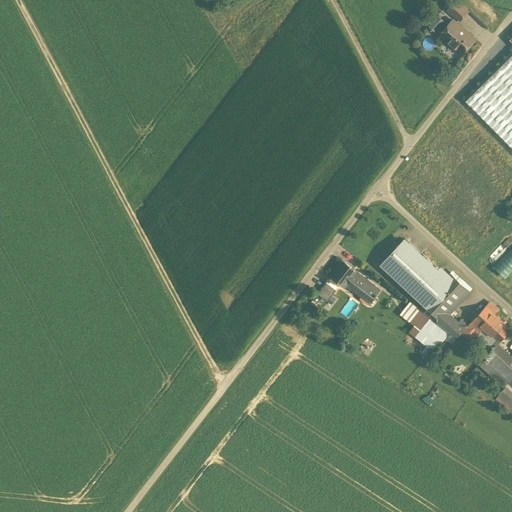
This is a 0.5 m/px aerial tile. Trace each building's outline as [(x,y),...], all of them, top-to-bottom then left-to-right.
[(457,1),(449,10),(460,19),(468,11),(457,1)] [(427,27),(434,32),(445,19),(439,14),(427,27)] [(476,38),(454,20),(440,35),(462,54),(476,38)] [(511,37),(510,39),(511,40),(511,54),(466,100),(511,146),(511,37)] [(382,263),(425,302),(447,279),(438,270),(405,239),(382,263)] [(354,271),(342,261),(331,276),(343,285),(345,282),(354,271)] [(441,266),(438,270),(447,279),(450,275),(441,266)] [(511,268),(497,284),(511,297),(511,268)] [(379,290),(354,271),(345,282),(370,301),(379,290)] [(442,319),(448,313),(469,290),(451,274),(450,275),(447,279),(425,302),(424,303),(442,319)] [(326,282),(317,293),(327,301),(332,295),(336,289),(326,282)] [(336,300),(332,295),(327,301),(332,304),(336,300)] [(511,329),(486,307),(467,327),(465,330),(472,336),(476,332),(478,334),(484,328),(499,341),(500,342),(511,329)] [(434,351),(450,333),(419,309),(410,321),(413,324),(423,332),(418,337),(434,351)] [(451,332),(460,323),(448,313),(442,319),(439,322),(451,332)] [(461,332),(464,328),(464,327),(460,323),(451,332),(456,337),(461,332)] [(423,332),(413,324),(408,330),(418,337),(423,332)] [(471,341),(476,336),(478,334),(476,332),(472,336),(465,330),(464,328),(461,332),(471,341)] [(484,328),(478,334),(476,336),(490,347),(488,349),(490,351),(497,343),(499,341),(484,328)] [(511,357),(497,343),(490,351),(479,363),(504,386),(511,377),(511,357)] [(511,393),(506,388),(499,395),(511,407),(511,393)]
